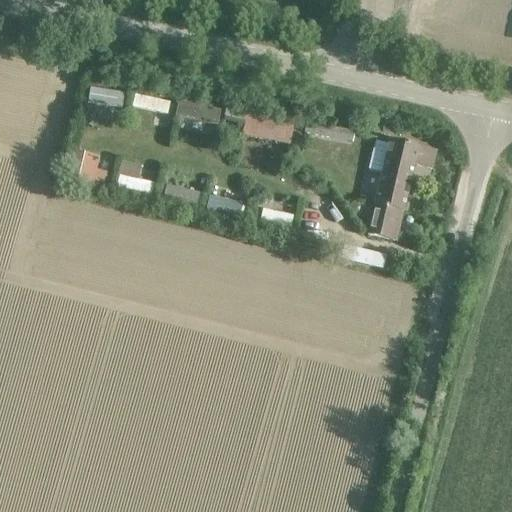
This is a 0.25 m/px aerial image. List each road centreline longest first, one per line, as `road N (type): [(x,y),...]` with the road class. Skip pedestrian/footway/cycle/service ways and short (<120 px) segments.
road 1 (unclassified): [(393,511),(493,108)]
road 2 (tertiary): [(338,75),(0,6)]
road 3 (tertiary): [(493,108),(338,75)]
